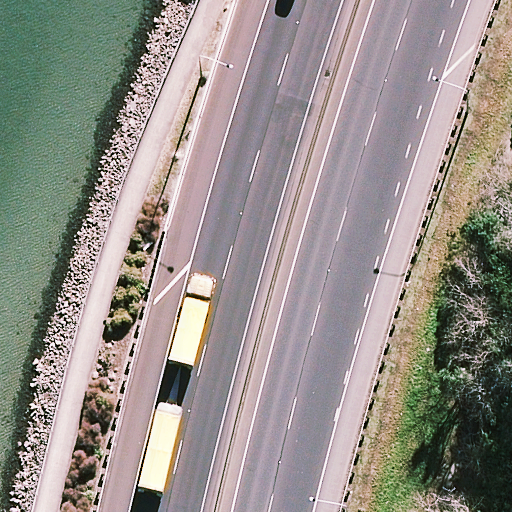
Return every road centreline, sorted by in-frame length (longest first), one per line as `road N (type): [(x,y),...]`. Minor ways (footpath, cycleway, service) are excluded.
road 1 (trunk): [(412,0),(269,511)]
road 2 (trunk): [(166,511),(223,274),(306,0)]
